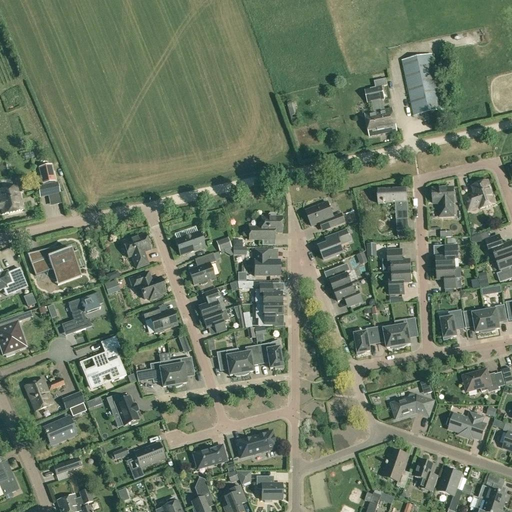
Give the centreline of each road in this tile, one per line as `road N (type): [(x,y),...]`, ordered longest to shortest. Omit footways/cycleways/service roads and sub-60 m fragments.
road 1 (track): [(148,206),(511,125)]
road 2 (residential): [(295,409),(295,235),(350,371)]
road 3 (residential): [(511,206),(490,164),(420,184),(427,356)]
road 4 (residential): [(226,428),(148,206)]
road 5 (unclassified): [(0,239),(148,206)]
road 6 (residential): [(511,474),(401,436),(379,441)]
road 7 (unclassified): [(50,511),(0,393)]
